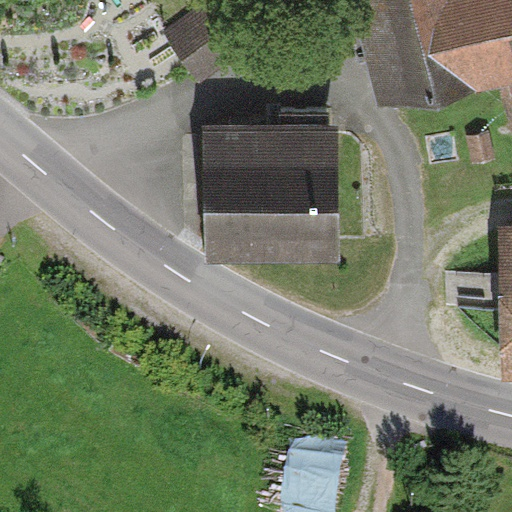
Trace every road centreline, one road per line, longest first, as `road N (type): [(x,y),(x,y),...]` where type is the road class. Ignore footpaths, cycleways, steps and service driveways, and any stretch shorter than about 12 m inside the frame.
road 1 (tertiary): [(511,416),(395,382),(217,299),(117,231),(0,134)]
road 2 (track): [(381,511),(395,382)]
